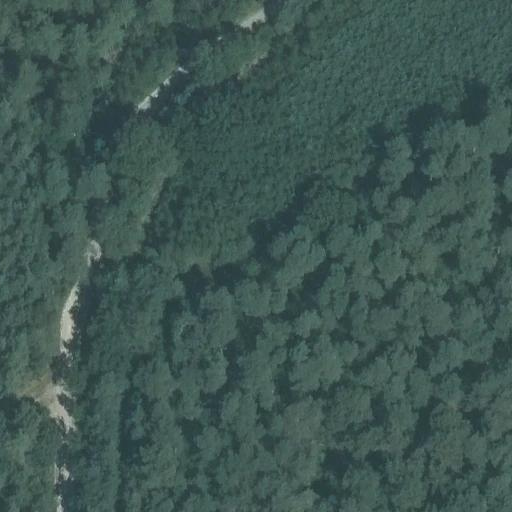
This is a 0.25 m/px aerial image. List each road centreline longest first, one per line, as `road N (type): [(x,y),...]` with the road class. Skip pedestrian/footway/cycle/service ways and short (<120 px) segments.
road 1 (track): [(70,372),(125,156),(171,83),(281,0)]
road 2 (track): [(66,511),(70,372)]
